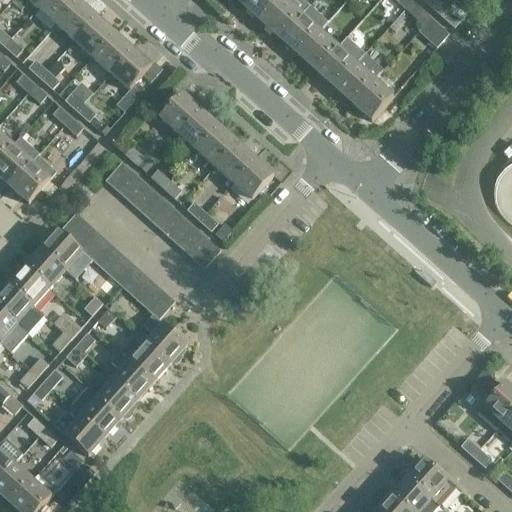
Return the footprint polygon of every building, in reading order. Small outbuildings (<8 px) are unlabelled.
[(38,9),(46,0),(13,0),(11,3),(21,12),(30,2),(38,9)] [(78,2),(76,0),(46,0),(38,9),(56,25),(78,2)] [(249,0),(244,6),(262,23),(282,0),(249,0)] [(301,15),(308,7),(310,6),(302,0),(282,0),(262,23),(280,39),(301,15)] [(408,0),(392,0),(404,10),(411,3),(408,0)] [(442,6),(435,0),(419,0),(435,13),(442,6)] [(443,6),(442,6),(435,13),(454,31),(466,17),(448,1),(443,6)] [(96,18),(78,2),(56,25),(75,42),(96,18)] [(423,26),(429,19),(411,3),(404,10),(423,26)] [(301,15),(280,39),(298,55),(327,24),(310,9),(303,16),(301,15)] [(114,34),(96,18),(75,42),(93,58),(114,34)] [(418,33),(437,50),(449,37),(429,19),(423,26),(424,27),(418,33)] [(327,24),(298,55),(316,72),(337,48),(321,33),(328,25),(327,24)] [(0,44),(4,48),(11,40),(0,30),(0,44)] [(132,50),(114,34),(93,58),(111,74),(132,50)] [(4,48),(17,60),(24,52),(11,40),(4,48)] [(337,48),(316,72),(334,88),(364,55),(347,40),(339,49),(337,48)] [(151,67),(132,50),(111,74),(130,91),(151,67)] [(364,55),(334,88),(352,104),(382,71),(364,55)] [(0,56),(0,70),(4,74),(11,66),(0,56)] [(40,80),(47,72),(36,63),(29,71),(40,80)] [(382,71),(352,104),(371,121),(392,98),(375,82),(384,73),(382,71)] [(40,80),(53,92),(60,84),(47,72),(40,80)] [(28,95),(35,87),(24,77),(17,85),(28,95)] [(40,106),(48,99),(35,87),(28,95),(40,106)] [(160,118),(179,135),(200,111),(181,94),(160,118)] [(76,113),(83,105),(73,96),(66,104),(76,113)] [(76,113),(89,126),(97,118),(83,105),(76,113)] [(72,120),(60,110),(53,117),(65,128),(72,120)] [(218,128),(200,111),(179,135),(197,151),(218,128)] [(72,120),(65,128),(77,139),(84,131),(72,120)] [(236,144),(218,128),(197,151),(215,168),(236,144)] [(0,136),(0,163),(13,148),(0,136)] [(13,148),(0,163),(0,179),(10,189),(39,157),(21,140),(13,148)] [(255,160),(236,144),(215,168),(233,184),(255,160)] [(134,150),(126,158),(137,168),(145,161),(134,150)] [(39,157),(10,189),(29,206),(56,176),(38,159),(40,157),(39,157)] [(274,177),(255,160),(233,184),(252,201),(274,177)] [(105,181),(107,183),(115,190),(131,172),(121,164),(105,181)] [(131,172),(115,190),(124,198),(140,180),(131,172)] [(162,190),(169,183),(158,173),(151,181),(162,190)] [(140,180),(124,198),(133,206),(149,188),(140,180)] [(162,190),(175,202),(182,194),(169,183),(162,190)] [(149,188),(133,206),(141,214),(158,196),(149,188)] [(158,196),(141,214),(150,222),(166,204),(158,196)] [(166,204),(150,222),(160,230),(176,212),(166,204)] [(195,205),(187,213),(198,223),(206,215),(195,205)] [(185,220),(176,212),(160,230),(169,238),(185,220)] [(77,215),(60,233),(69,241),(85,223),(77,215)] [(206,215),(198,223),(211,235),(218,227),(206,215)] [(185,220),(169,238),(178,246),(194,228),(185,220)] [(85,223),(69,241),(77,249),(94,230),(85,223)] [(194,228),(178,246),(187,254),(203,236),(194,228)] [(94,230),(77,249),(82,254),(86,257),(103,238),(94,230)] [(69,241),(60,233),(58,232),(41,251),(66,272),(82,254),(77,249),(69,241)] [(203,236),(187,254),(195,262),(211,244),(203,236)] [(103,238),(86,257),(96,266),(112,247),(103,238)] [(211,244),(195,262),(204,270),(220,252),(211,244)] [(112,247),(96,266),(104,273),(121,255),(112,247)] [(66,272),(41,251),(25,269),(50,291),(66,272)] [(121,255),(104,273),(118,285),(134,267),(121,255)] [(148,278),(134,267),(118,285),(131,297),(148,278)] [(50,291),(25,269),(9,287),(33,309),(50,291)] [(148,278),(131,297),(140,305),(157,287),(148,278)] [(33,309),(9,287),(0,296),(0,311),(17,327),(33,309)] [(157,287),(140,305),(149,313),(165,294),(157,287)] [(165,294),(149,313),(158,322),(175,303),(165,294)] [(92,318),(103,306),(96,299),(85,311),(92,318)] [(17,327),(0,311),(0,344),(1,345),(17,327)] [(110,311),(99,323),(106,330),(117,318),(110,311)] [(144,328),(153,337),(146,344),(170,366),(171,366),(175,366),(178,365),(181,362),(182,358),(180,355),(187,347),(163,326),(162,326),(153,318),(144,328)] [(70,342),(82,330),(74,323),(63,336),(70,342)] [(96,342),(88,335),(77,348),(84,355),(96,342)] [(70,342),(63,336),(53,347),(60,354),(70,342)] [(137,336),(121,354),(130,363),(154,384),(170,366),(146,344),(137,336)] [(84,355),(77,348),(67,359),(74,366),(84,355)] [(111,365),(120,373),(114,381),(138,402),(154,384),(130,363),(121,354),(111,365)] [(38,379),(49,367),(41,360),(30,372),(38,379)] [(38,379),(30,372),(20,383),(27,390),(38,379)] [(62,379),(55,373),(44,384),(52,391),(62,379)] [(114,381),(98,399),(122,420),(126,421),(129,420),(132,417),(133,413),(132,409),(138,402),(114,381)] [(483,408),(484,410),(477,418),(486,427),(494,418),(502,425),(511,413),(511,389),(505,383),(483,408)] [(52,391),(44,384),(34,396),(41,403),(52,391)] [(0,403),(3,406),(10,398),(0,388),(0,403)] [(15,417),(22,408),(10,398),(3,406),(15,417)] [(98,399),(81,417),(105,439),(122,420),(98,399)] [(511,413),(502,425),(511,434),(511,413)] [(81,417),(65,436),(89,457),(105,439),(81,417)] [(39,438),(47,430),(35,420),(28,428),(39,438)] [(52,449),(59,441),(47,430),(39,438),(52,449)] [(471,459),(479,451),(468,441),(461,450),(471,459)] [(471,459),(485,471),(492,463),(479,451),(471,459)] [(0,452),(0,482),(15,466),(0,452)] [(76,472),(84,463),(72,453),(65,461),(76,472)] [(448,482),(424,461),(408,480),(440,509),(449,499),(440,491),(448,482)] [(15,466),(0,482),(0,496),(11,506),(33,482),(15,466)] [(78,473),(87,481),(92,475),(83,467),(78,473)] [(511,481),(504,474),(497,482),(508,492),(511,487),(511,481)] [(437,511),(440,509),(408,480),(391,498),(406,511),(437,511)] [(33,482),(11,506),(17,511),(40,511),(57,493),(48,484),(42,490),(33,482)] [(406,511),(391,498),(378,511),(406,511)]
